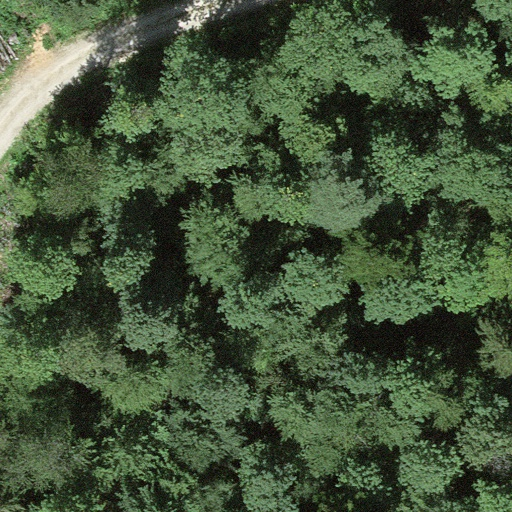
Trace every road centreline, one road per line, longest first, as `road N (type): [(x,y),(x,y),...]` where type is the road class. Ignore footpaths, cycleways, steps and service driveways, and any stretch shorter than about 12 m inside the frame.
road 1 (track): [(88,511),(200,362),(511,207)]
road 2 (track): [(0,131),(33,91),(211,0)]
